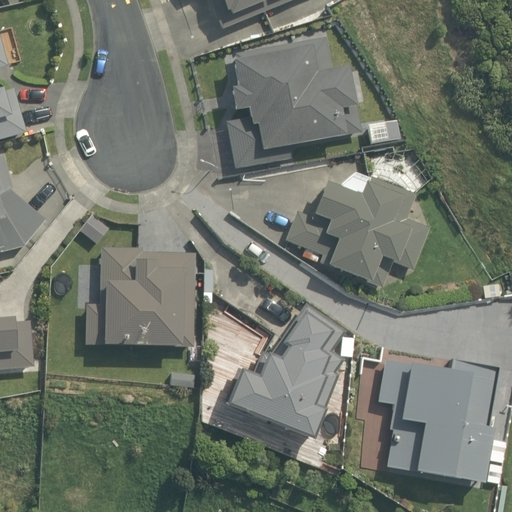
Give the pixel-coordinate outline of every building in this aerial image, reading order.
[(206,0),(217,28),(287,0),(206,0)] [(322,39),(231,56),(232,62),(226,64),(232,90),(225,92),(229,114),(242,112),(243,120),(222,124),(231,171),(287,160),(285,149),(340,139),(339,138),(358,135),(352,104),(348,105),(342,70),(328,72),(322,39)] [(0,69),(5,68),(0,50),(0,140),(25,134),(11,88),(1,91),(0,88),(0,69)] [(9,190),(1,156),(0,156),(0,253),(24,247),(43,220),(7,191),(9,190)] [(294,212),(283,241),(319,255),(316,267),(380,290),(389,264),(412,270),(427,227),(404,219),(413,194),(368,177),(367,179),(352,174),(337,186),(321,184),(310,215),(308,218),(294,212)] [(141,250),(100,249),(99,307),(85,306),(84,346),(102,346),(102,353),(179,355),(179,346),(191,346),(193,255),(176,255),(176,253),(141,252),(141,250)] [(222,406),(309,441),(319,414),(321,415),(336,376),(333,374),(341,360),(330,352),(344,332),(303,304),(300,313),(278,342),(269,356),(264,354),(255,376),(237,369),(222,406)] [(0,370),(31,368),(29,322),(14,322),(10,319),(0,319),(0,370)] [(383,468),(478,484),(489,429),(485,422),(494,366),(448,360),(446,372),(383,362),(376,403),(390,406),(386,431),(389,432),(383,468)] [(169,371),(168,385),(192,387),(193,373),(169,371)]
